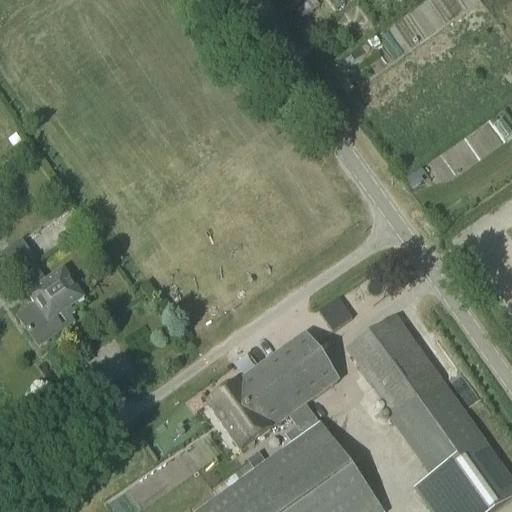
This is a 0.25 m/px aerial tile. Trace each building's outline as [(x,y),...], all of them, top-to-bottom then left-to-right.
[(347,79),(339,84),(347,95),(355,89),(347,79)] [(15,135),(7,140),(12,147),(19,142),(19,139),(15,135)] [(46,284),(35,267),(38,265),(23,243),(3,257),(18,279),(21,277),(32,294),(28,297),(36,308),(21,318),(30,332),(28,333),(39,349),(64,332),(62,330),(63,329),(57,320),(61,318),(64,322),(70,318),(71,320),(76,317),(71,310),(85,301),(64,272),(46,284)] [(333,336),(353,323),(339,303),(319,317),(333,336)] [(398,323),(348,356),(434,483),(414,497),(425,511),(495,511),(511,500),(511,488),(484,449),(443,389),(398,323)] [(294,451),(206,511),(378,511),(322,432),(321,432),(305,408),(338,385),(330,374),(313,349),(313,350),(305,338),(238,384),(207,406),(241,454),(272,432),(289,420),(296,430),(285,438),(294,451)]
